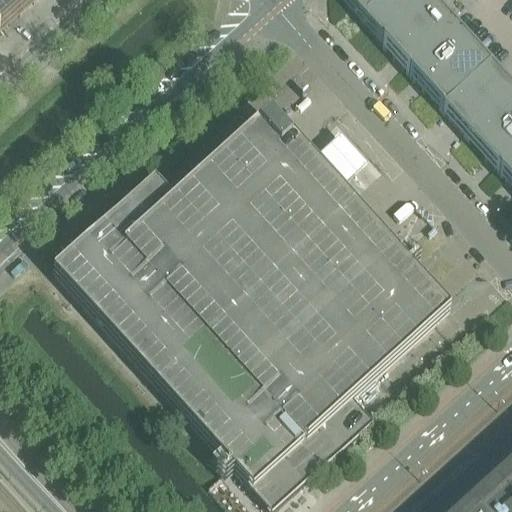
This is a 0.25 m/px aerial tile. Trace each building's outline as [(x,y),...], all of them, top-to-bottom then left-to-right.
[(0,0),(0,38),(42,0),(0,0)] [(335,0),(377,46),(376,46),(378,48),(378,47),(381,51),(428,8),(419,0),(335,0)] [(419,0),(428,8),(429,10),(430,8),(433,5),(436,3),(435,3),(438,0),(419,0)] [(381,51),(405,77),(408,80),(456,37),(448,28),(447,29),(432,12),(432,11),(430,8),(429,10),(428,8),(381,51)] [(408,80),(438,113),(443,119),(444,118),(489,77),(490,77),(491,76),(486,70),(485,71),(469,53),(470,53),(456,37),(408,80)] [(453,130),(463,141),(498,179),(511,166),(511,99),(500,86),(491,76),(490,77),(489,77),(444,118),(443,119),(453,130)] [(70,265),(52,281),(219,465),(214,470),(217,473),(218,474),(224,480),(224,481),(228,485),(233,480),(261,511),(281,511),(372,431),(370,429),(352,409),(449,322),(411,280),(407,277),(397,265),(271,127),(268,124),(174,209),(159,194),(157,190),(155,188),(97,240),(70,265)] [(336,150),(316,168),(341,196),(361,178),(336,150)] [(511,166),(498,179),(511,194),(511,166)] [(363,457),(368,453),(369,452),(364,446),(358,451),(363,457)] [(511,511),(511,486),(483,511),(511,511)]
